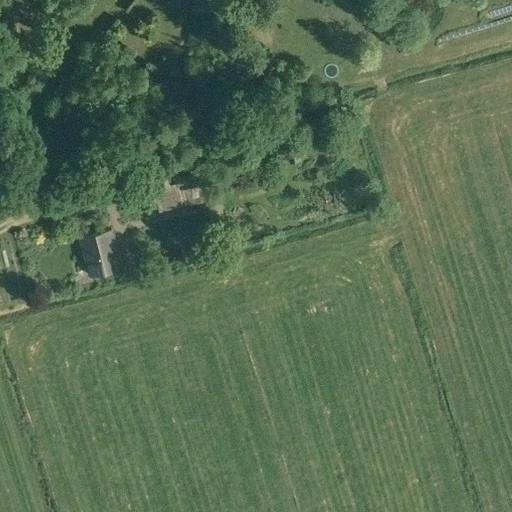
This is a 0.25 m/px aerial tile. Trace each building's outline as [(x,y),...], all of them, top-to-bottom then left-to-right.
[(244,92),(229,97),(232,108),(248,103),(244,92)] [(288,152),(290,162),(302,159),(300,149),(288,152)] [(184,205),(180,190),(179,183),(155,187),(160,210),(184,205)] [(180,190),(184,205),(203,200),(200,185),(180,190)] [(169,225),(175,243),(213,234),(209,215),(169,225)] [(82,237),(91,273),(122,266),(113,229),(82,237)] [(191,242),(193,251),(208,248),(205,238),(191,242)]
